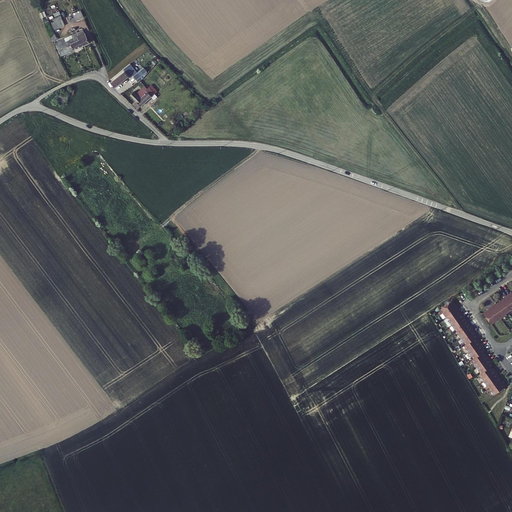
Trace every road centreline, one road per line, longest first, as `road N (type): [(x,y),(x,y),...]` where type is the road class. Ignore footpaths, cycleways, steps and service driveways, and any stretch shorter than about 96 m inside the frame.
road 1 (unclassified): [(168,144),(280,151),(511,232)]
road 2 (unclassified): [(168,144),(94,76),(30,107)]
road 3 (unclassified): [(30,107),(168,144)]
